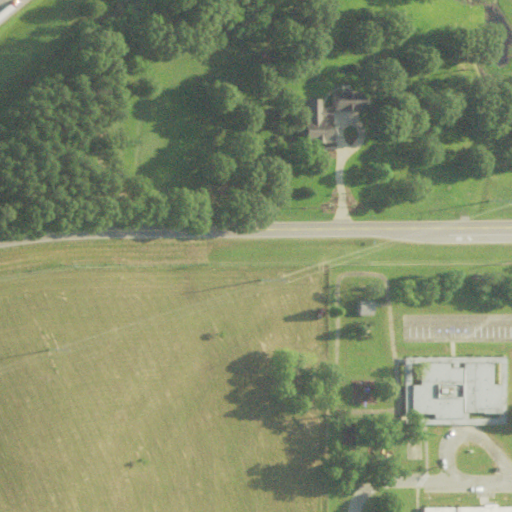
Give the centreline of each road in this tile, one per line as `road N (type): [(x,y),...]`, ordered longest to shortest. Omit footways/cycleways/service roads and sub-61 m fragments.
road 1 (primary): [(511,225),(119,227),(0,237)]
road 2 (residential): [(352,511),(362,491),(389,479),(511,479)]
